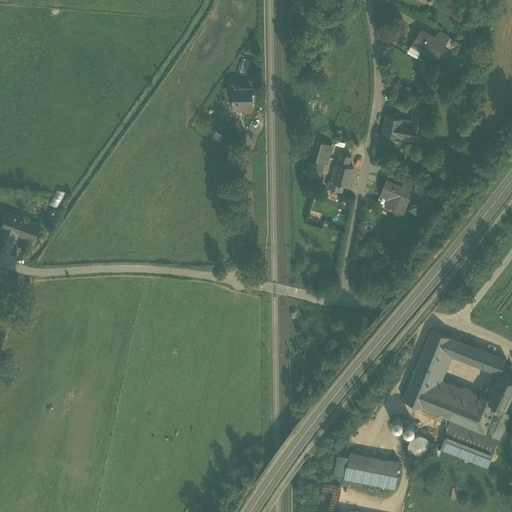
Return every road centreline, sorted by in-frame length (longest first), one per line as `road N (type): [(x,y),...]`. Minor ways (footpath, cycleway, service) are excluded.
road 1 (primary): [(247,511),(319,409),(511,176)]
road 2 (residential): [(339,301),(376,92),(365,0)]
road 3 (residential): [(0,260),(38,273),(163,270),(243,282)]
road 4 (residential): [(243,282),(255,226),(251,139)]
road 5 (unclassified): [(339,301),(458,323)]
